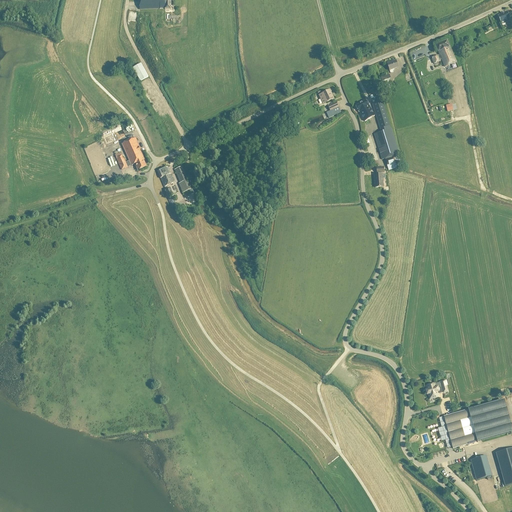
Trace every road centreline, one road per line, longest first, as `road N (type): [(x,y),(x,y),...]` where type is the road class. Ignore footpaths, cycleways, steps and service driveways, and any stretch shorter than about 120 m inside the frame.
road 1 (unclassified): [(348,347),(344,336),(378,271),(381,248),(364,198),(356,125),(335,77)]
road 2 (unclassified): [(157,201),(150,183),(157,161),(335,77)]
road 3 (unclassified): [(469,511),(404,450),(407,401),(394,365),(348,347)]
road 4 (unclassified): [(335,77),(511,1)]
